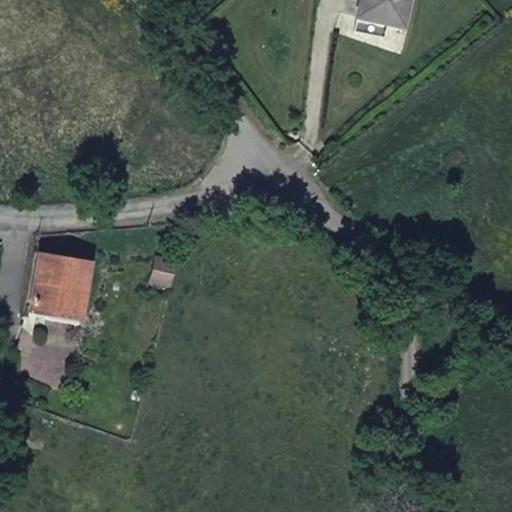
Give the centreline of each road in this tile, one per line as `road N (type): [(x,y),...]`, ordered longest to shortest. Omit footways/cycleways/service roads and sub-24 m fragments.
road 1 (unclassified): [(0,219),(78,220),(188,205),(282,178)]
road 2 (unclassified): [(135,0),(282,178)]
road 3 (unclassified): [(400,294),(414,398),(407,511)]
road 4 (unclassified): [(282,178),(400,294)]
road 5 (unclassified): [(400,294),(511,341)]
